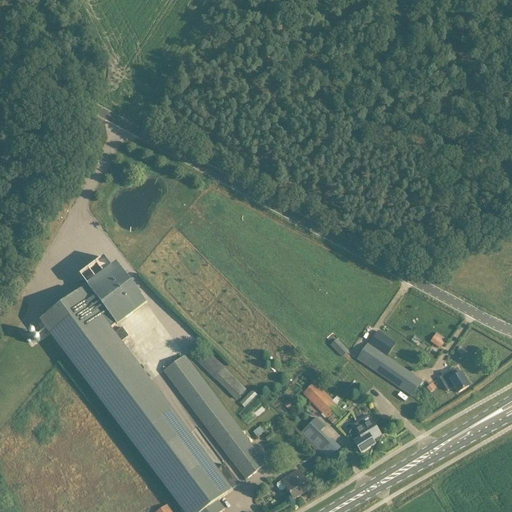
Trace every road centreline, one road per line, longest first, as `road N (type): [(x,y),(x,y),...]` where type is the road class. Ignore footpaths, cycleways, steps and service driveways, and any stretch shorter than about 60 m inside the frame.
road 1 (unclassified): [(511,332),(0,60)]
road 2 (primary): [(332,511),(490,418)]
road 3 (track): [(511,147),(421,286)]
